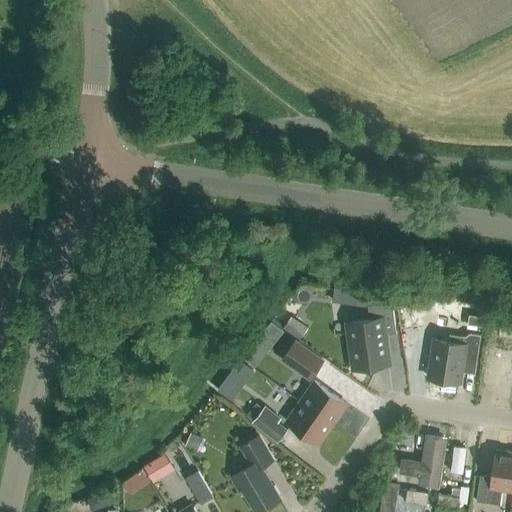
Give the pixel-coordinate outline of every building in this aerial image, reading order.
[(383,334),(396,332),(392,301),(367,304),(369,318),(349,321),(355,364),(387,360),(383,334)] [(291,314),(283,326),(300,338),(308,326),(291,314)] [(483,316),(469,314),(468,323),(482,325),(483,316)] [(270,348),(284,330),(271,320),(257,338),(270,348)] [(489,320),(487,332),(498,334),(500,321),(489,320)] [(511,335),(511,322),(500,321),(498,334),(511,335)] [(435,337),(429,377),(459,382),(461,368),(465,365),(476,367),(481,334),(469,332),(465,335),(450,333),(446,335),(446,339),(435,337)] [(282,359),(310,378),(323,359),(295,339),(282,359)] [(511,382),(511,349),(491,346),(484,387),(497,389),(495,405),(508,407),(511,382)] [(314,380),(300,400),(332,423),(347,402),(314,380)] [(243,413),(277,441),(288,428),(278,420),(280,418),(255,398),(243,413)] [(318,443),(332,423),(300,400),(286,420),(318,443)] [(191,431),(185,444),(198,450),(204,436),(191,431)] [(257,511),(279,498),(260,466),(273,459),(259,435),(241,445),(251,463),(230,476),(239,490),(243,488),(257,511)] [(419,485),(437,488),(444,441),(426,438),(422,461),(404,459),(401,474),(420,477),(419,485)] [(502,489),(511,490),(511,450),(496,449),(492,476),(480,475),(476,500),(500,503),(502,489)] [(128,473),(136,489),(183,467),(175,450),(128,473)] [(454,452),(451,475),(461,477),(464,454),(454,452)] [(186,477),(200,502),(212,496),(198,470),(186,477)] [(95,494),(99,506),(126,497),(122,485),(95,494)] [(426,504),(428,491),(407,488),(405,501),(426,504)] [(457,509),(459,496),(438,493),(436,505),(457,509)]
